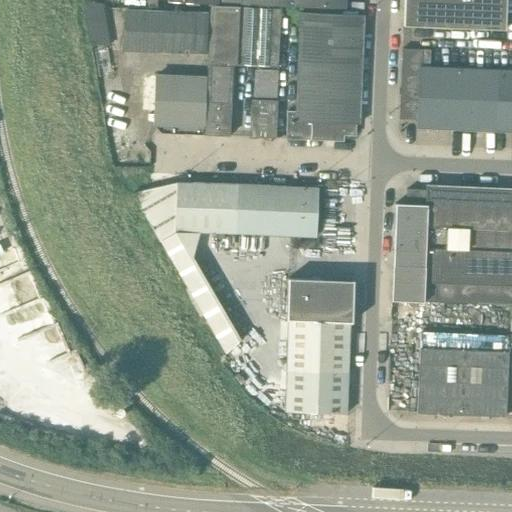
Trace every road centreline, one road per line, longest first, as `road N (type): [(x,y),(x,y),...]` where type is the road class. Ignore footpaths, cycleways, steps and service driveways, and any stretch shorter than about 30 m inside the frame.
road 1 (unclassified): [(379,163),(369,433),(511,438)]
road 2 (unclassified): [(379,163),(155,153)]
road 3 (unclassified): [(382,0),(379,163)]
road 4 (unclassified): [(0,471),(153,511)]
road 5 (unclassified): [(379,163),(511,168)]
